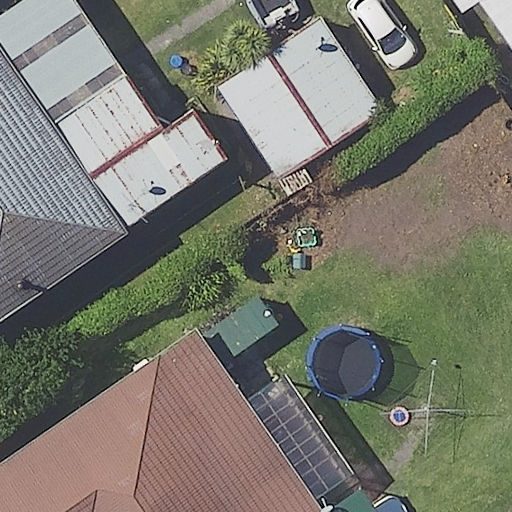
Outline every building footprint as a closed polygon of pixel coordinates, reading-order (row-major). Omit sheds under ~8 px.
[(78,0),(16,0),(0,11),(0,46),(123,225),(228,155),(193,102),(162,123),(78,0)] [(511,0),(457,0),(463,9),(474,1),(511,55),(511,0)] [(320,12),(216,81),(279,176),(384,107),(320,12)] [(0,308),(123,225),(0,46),(0,308)] [(196,318),(0,454),(0,511),(331,511),(328,507),(196,318)] [(384,511),(363,482),(328,507),(331,511),(384,511)]
